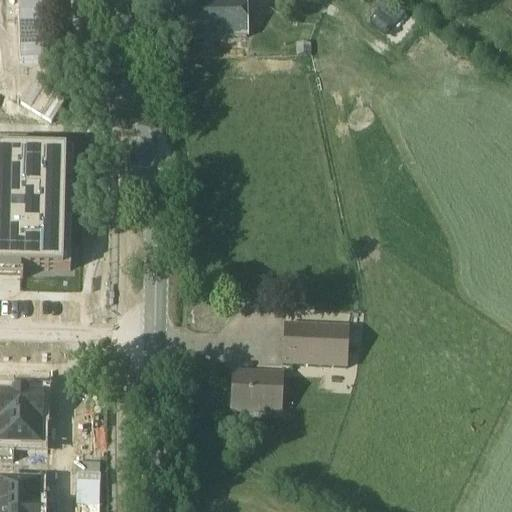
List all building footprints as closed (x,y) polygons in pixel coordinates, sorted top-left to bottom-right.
[(165,40),(246,39),(245,0),(171,0),(164,0),(165,40)] [(0,151),(0,270),(22,271),(62,272),(64,186),(72,186),(73,153),(66,153),(0,151)] [(346,369),(347,330),(284,328),(283,366),(346,369)] [(280,415),(281,375),(233,373),(231,413),(280,415)] [(0,422),(41,423),(42,398),(26,398),(26,397),(13,396),(13,397),(0,396),(0,422)] [(0,463),(13,464),(13,447),(39,448),(40,424),(41,424),(41,423),(0,422),(0,463)] [(0,472),(0,508),(38,509),(38,508),(37,508),(38,485),(13,484),(13,473),(0,472)]
